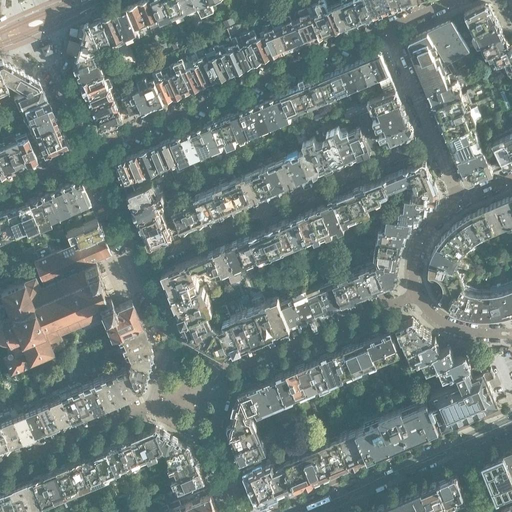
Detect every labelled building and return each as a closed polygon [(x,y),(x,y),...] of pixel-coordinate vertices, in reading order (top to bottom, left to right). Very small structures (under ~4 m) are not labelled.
[(147,20),(139,0),(127,5),(136,26),(147,20)] [(160,15),(153,0),(139,0),(147,20),(160,15)] [(175,17),(174,14),(167,0),(153,0),(160,15),(162,19),(165,18),(167,21),(175,17)] [(185,9),(181,0),(167,0),(174,14),(185,9)] [(199,6),(195,0),(181,0),(185,9),(186,11),(199,6)] [(213,6),(210,0),(195,0),(199,6),(201,12),(213,6)] [(332,31),(320,0),(315,2),(319,10),(314,12),(324,35),(332,31)] [(342,27),(333,5),(327,7),(324,0),(320,0),(332,31),(342,27)] [(352,23),(342,0),(338,0),(332,3),(333,5),(342,27),(352,23)] [(364,18),(355,0),(342,0),(352,23),(364,18)] [(374,14),(367,0),(355,0),(364,18),(374,14)] [(383,11),(378,0),(367,0),(374,14),(383,11)] [(393,7),(390,0),(378,0),(383,11),(393,7)] [(470,23),(494,11),(489,3),(486,2),(465,12),(470,23)] [(136,26),(127,5),(115,11),(127,38),(135,34),(134,31),(137,29),(136,26)] [(324,35),(314,12),(309,14),(306,7),(302,8),(314,39),(324,35)] [(314,39),(302,8),(297,10),(301,18),(296,20),(306,42),(314,39)] [(127,38),(115,11),(102,16),(111,37),(113,40),(121,37),(122,40),(127,38)] [(499,23),(494,11),(470,23),(476,34),(477,33),(499,23)] [(306,42),(296,20),(292,21),(289,14),(285,16),(297,46),(306,42)] [(111,37),(102,16),(91,21),(100,42),(111,37)] [(297,46),(285,16),(280,18),(283,25),(279,27),(288,49),(297,46)] [(447,63),(470,50),(452,19),(410,39),(409,42),(412,49),(420,69),(429,89),(456,78),(447,63)] [(100,42),(91,21),(85,23),(82,23),(79,23),(78,24),(75,36),(80,37),(79,41),(97,44),(97,43),(100,42)] [(288,49),(279,27),(274,29),(271,22),(266,23),(279,53),(288,49)] [(279,53),(266,23),(262,25),(265,33),(261,34),(270,57),(279,53)] [(504,34),(502,30),(503,30),(499,23),(477,33),(482,44),(504,34)] [(270,57),(261,34),(256,37),(253,29),(249,31),(262,60),(270,57)] [(262,60),(249,31),(241,34),(244,42),(253,64),(262,60)] [(510,45),(507,38),(506,38),(504,34),(482,44),(487,56),(489,55),(510,45)] [(244,68),(231,38),(230,35),(225,36),(229,44),(224,46),(235,72),(244,68)] [(253,64),(244,42),(239,44),(236,37),(231,38),(244,68),(253,64)] [(76,56),(96,48),(97,44),(79,41),(76,56)] [(52,51),(48,44),(42,47),(45,54),(52,51)] [(235,72),(224,46),(224,45),(219,47),(218,44),(214,46),(226,75),(235,72)] [(511,57),(511,44),(510,45),(489,55),(491,59),(495,57),(497,62),(504,60),(511,57)] [(226,75),(214,46),(209,48),(211,52),(207,54),(208,57),(217,79),(226,75)] [(100,59),(96,48),(76,56),(75,64),(77,69),(100,59)] [(396,88),(380,50),(370,55),(379,76),(384,88),(385,91),(386,93),(396,88)] [(217,79),(208,57),(203,59),(201,52),(196,53),(208,83),(217,79)] [(208,83),(196,53),(188,57),(189,60),(200,86),(208,83)] [(379,76),(370,55),(360,59),(369,80),(379,76)] [(105,70),(100,59),(77,69),(82,80),(103,71),(105,70)] [(200,86),(189,60),(185,61),(184,59),(179,61),(191,90),(200,86)] [(370,82),(369,80),(360,59),(350,63),(360,86),(370,82)] [(13,84),(21,70),(2,60),(1,60),(0,60),(0,70),(4,79),(13,84)] [(191,90),(179,61),(174,63),(175,66),(171,67),(182,94),(191,90)] [(360,86),(350,63),(340,67),(351,93),(361,88),(360,86)] [(182,94),(171,67),(171,66),(166,68),(165,67),(161,69),(173,97),(182,94)] [(350,91),(340,67),(330,71),(340,95),(350,91)] [(173,97),(161,69),(152,72),(155,78),(164,101),(173,97)] [(485,79),(481,69),(476,71),(481,82),(485,79)] [(22,89),(29,75),(21,70),(13,84),(22,89)] [(109,85),(104,73),(103,71),(82,80),(88,94),(109,85)] [(340,95),(330,71),(320,75),(329,96),(331,101),(341,97),(340,95)] [(38,80),(29,75),(22,89),(26,91),(40,85),(38,80)] [(164,101),(155,78),(149,81),(147,75),(142,77),(154,105),(164,101)] [(329,96),(320,75),(310,80),(319,100),(329,96)] [(154,105),(142,77),(137,79),(140,85),(134,87),(143,110),(154,105)] [(462,91),(456,78),(429,89),(434,102),(462,91)] [(319,100),(310,80),(300,84),(309,104),(319,100)] [(309,104),(300,84),(290,88),(299,109),(309,104)] [(40,85),(26,91),(17,95),(22,106),(23,106),(45,96),(40,85)] [(114,96),(109,85),(88,94),(92,105),(114,96)] [(143,110),(134,87),(133,85),(126,87),(128,91),(122,93),(127,104),(131,115),(143,110)] [(299,109),(290,88),(281,92),(289,113),(299,109)] [(396,88),(386,93),(371,99),(375,110),(400,100),(396,88)] [(511,104),(511,99),(508,92),(507,88),(499,91),(506,107),(511,104)] [(375,95),(374,92),(373,90),(363,94),(365,100),(375,96),(375,95)] [(467,104),(462,91),(434,102),(439,115),(463,105),(467,104)] [(289,113),(281,92),(270,96),(280,120),(290,116),(289,113)] [(51,110),(48,101),(45,96),(23,106),(25,108),(21,110),(26,121),(51,110)] [(119,107),(114,96),(92,105),(97,116),(119,107)] [(280,120),(270,96),(260,100),(270,124),(280,120)] [(270,124),(260,100),(250,105),(260,128),(270,124)] [(375,122),(405,110),(400,100),(375,110),(374,110),(377,116),(373,118),(375,122)] [(369,112),(365,102),(344,110),(348,121),(369,112)] [(124,118),(131,115),(127,104),(119,107),(97,116),(102,127),(124,118)] [(260,128),(250,105),(240,109),(250,132),(260,128)] [(475,121),(470,108),(465,110),(463,105),(439,115),(446,133),(470,123),(475,121)] [(251,135),(240,109),(231,113),(239,133),(242,139),(251,135)] [(30,131),(56,120),(51,110),(26,121),(30,131)] [(383,132),(409,121),(405,110),(375,122),(377,127),(381,126),(383,132)] [(239,133),(231,113),(222,116),(232,143),(237,141),(234,135),(239,133)] [(232,143),(222,116),(212,120),(220,141),(225,139),(228,145),(232,143)] [(31,144),(60,131),(56,120),(30,131),(26,133),(31,144)] [(222,144),(220,141),(212,120),(201,125),(211,148),(222,144)] [(386,143),(414,132),(409,121),(383,132),(380,133),(382,138),(384,137),(386,143)] [(478,135),(475,128),(472,129),(470,123),(446,133),(452,145),(476,136),(478,135)] [(211,148),(201,125),(191,129),(201,152),(211,148)] [(358,154),(348,131),(348,129),(344,131),(343,130),(341,130),(339,125),(333,128),(347,159),(358,154)] [(371,149),(366,138),(361,125),(348,131),(358,154),(371,149)] [(347,159),(333,128),(328,130),(329,133),(323,136),(324,140),(335,165),(347,159)] [(511,129),(509,131),(507,128),(502,130),(511,150),(511,129)] [(201,152),(191,129),(181,133),(191,156),(201,152)] [(31,144),(26,133),(25,131),(22,132),(21,130),(14,133),(16,137),(26,160),(36,156),(31,144)] [(511,162),(511,150),(502,130),(491,135),(500,158),(504,166),(511,162)] [(43,152),(65,143),(64,141),(60,131),(31,144),(36,156),(43,152)] [(191,156),(181,133),(171,137),(180,158),(181,160),(191,156)] [(335,165),(324,140),(320,142),(319,140),(317,140),(315,136),(309,138),(322,170),(335,165)] [(483,147),(481,140),(478,141),(476,136),(452,145),(456,157),(483,147)] [(26,160),(16,137),(5,142),(15,165),(26,160)] [(180,158),(171,137),(160,142),(169,163),(180,158)] [(375,147),(371,137),(366,138),(371,149),(375,147)] [(322,170),(309,138),(303,140),(305,145),(304,146),(305,148),(300,150),(311,175),(322,170)] [(15,165),(5,142),(1,143),(0,140),(0,161),(4,170),(15,165)] [(169,163),(160,142),(149,147),(158,167),(169,163)] [(158,167),(149,147),(138,151),(146,172),(158,167)] [(488,159),(488,157),(483,147),(456,157),(461,170),(488,159)] [(311,175),(300,150),(288,155),(299,180),(311,175)] [(146,172),(138,151),(127,156),(135,176),(146,172)] [(299,180),(288,155),(277,160),(287,185),(299,180)] [(139,185),(135,176),(127,156),(116,160),(128,190),(139,185)] [(469,180),(498,168),(504,166),(500,158),(490,162),(488,159),(461,170),(465,179),(469,181),(469,180)] [(287,185),(277,160),(265,165),(276,190),(287,185)] [(433,179),(426,161),(423,160),(409,166),(415,180),(416,183),(418,182),(419,186),(437,189),(433,179)] [(276,190),(265,165),(253,170),(264,195),(276,190)] [(415,180),(409,166),(383,177),(388,189),(409,180),(412,182),(415,180)] [(264,195),(253,170),(242,175),(252,200),(264,195)] [(252,200),(242,175),(230,180),(241,205),(252,200)] [(89,200),(79,176),(68,181),(79,205),(80,207),(90,203),(89,200)] [(381,192),(388,189),(383,177),(360,186),(368,203),(383,197),(381,192)] [(154,193),(151,185),(154,184),(152,180),(139,185),(128,190),(133,202),(154,193)] [(241,205),(230,180),(219,185),(230,209),(241,205)] [(79,205),(68,181),(58,185),(68,209),(79,205)] [(68,209),(58,185),(47,190),(57,214),(68,209)] [(230,209),(219,185),(207,189),(218,214),(230,209)] [(436,193),(437,189),(419,186),(412,185),(411,185),(407,187),(406,197),(410,197),(431,200),(437,201),(439,200),(439,196),(438,194),(436,193)] [(368,203),(360,186),(347,192),(357,214),(365,211),(366,214),(372,212),(368,203)] [(218,214),(207,189),(195,195),(196,196),(198,200),(206,219),(218,214)] [(57,214),(47,190),(37,195),(47,218),(57,214)] [(163,208),(158,198),(164,195),(162,190),(154,193),(133,202),(140,218),(160,209),(163,208)] [(357,214),(347,192),(334,197),(345,223),(351,221),(349,217),(357,214)] [(511,194),(496,201),(506,225),(511,222),(511,194)] [(47,218),(37,195),(26,199),(36,223),(47,218)] [(206,219),(198,200),(196,196),(184,201),(185,204),(194,225),(206,219)] [(431,205),(431,200),(410,197),(406,197),(403,196),(402,208),(423,210),(427,211),(428,204),(431,205)] [(345,223),(334,197),(329,199),(330,200),(322,203),(333,227),(338,225),(340,229),(346,226),(345,224),(345,223)] [(38,228),(36,223),(26,199),(16,204),(26,227),(28,232),(38,228)] [(506,225),(496,201),(484,206),(494,230),(506,225)] [(333,227),(322,203),(311,208),(322,232),(327,230),(329,233),(334,231),(333,227)] [(26,227),(16,204),(5,208),(15,231),(26,227)] [(194,225),(185,204),(172,209),(175,217),(181,230),(194,225)] [(494,230),(484,206),(476,210),(474,211),(472,212),(484,234),(486,233),(494,230)] [(15,231),(5,208),(0,210),(0,226),(4,236),(15,231)] [(322,232),(311,208),(298,213),(309,237),(316,234),(317,238),(323,236),(322,232)] [(420,216),(422,213),(423,210),(402,208),(401,208),(400,213),(397,213),(396,218),(413,220),(418,220),(419,216),(420,216)] [(96,216),(95,213),(93,209),(83,213),(86,221),(96,216)] [(167,220),(165,215),(163,216),(160,209),(140,218),(145,230),(167,221),(167,220)] [(484,234),(472,212),(468,214),(465,216),(462,218),(459,220),(474,240),(479,237),(484,234)] [(309,237),(298,213),(286,218),(297,242),(309,237)] [(102,230),(96,216),(86,221),(65,230),(69,237),(74,235),(77,241),(102,230)] [(181,230),(175,217),(167,220),(167,221),(145,230),(150,243),(181,230)] [(409,232),(413,220),(396,218),(388,217),(386,229),(407,231),(409,232)] [(297,242),(286,218),(275,223),(285,247),(297,242)] [(474,240),(459,220),(455,223),(453,225),(450,227),(447,231),(466,247),(467,246),(470,244),(474,240)] [(285,247),(275,223),(263,228),(273,252),(285,247)] [(273,252),(263,228),(250,234),(259,256),(268,253),(268,254),(273,252)] [(407,231),(386,229),(384,229),(382,240),(404,242),(407,231)] [(43,281),(111,252),(110,250),(102,233),(103,232),(102,230),(77,241),(51,252),(38,258),(34,260),(43,281)] [(466,247),(447,231),(445,232),(444,234),(441,237),(439,240),(438,242),(436,244),(458,257),(460,255),(461,253),(462,252),(463,251),(464,249),(466,247)] [(259,256),(250,234),(250,233),(238,238),(247,260),(248,261),(259,256)] [(247,260),(238,238),(227,243),(236,264),(236,265),(247,260)] [(401,253),(404,242),(382,240),(381,240),(379,251),(400,253),(401,253)] [(236,264),(227,243),(215,248),(223,266),(224,269),(236,264)] [(458,257),(436,244),(434,248),(433,251),(432,254),(431,256),(430,259),(430,260),(437,263),(438,260),(446,263),(445,265),(453,268),(454,266),(455,265),(456,262),(457,260),(458,257)] [(51,252),(47,245),(35,250),(38,258),(51,252)] [(223,266),(215,248),(191,259),(196,272),(210,266),(212,270),(223,266)] [(399,264),(400,253),(379,251),(377,257),(381,262),(399,264)] [(196,272),(191,259),(162,271),(167,283),(196,272)] [(462,276),(458,267),(454,266),(453,268),(445,265),(446,263),(438,260),(437,263),(430,260),(429,261),(430,262),(429,263),(429,265),(429,267),(428,270),(428,272),(428,274),(428,276),(429,277),(429,278),(430,278),(430,279),(431,279),(432,279),(433,280),(433,279),(434,279),(435,279),(436,278),(436,277),(437,278),(438,279),(439,279),(440,280),(440,281),(442,281),(443,283),(442,284),(441,284),(462,276)] [(141,322),(131,299),(115,306),(110,294),(109,294),(108,294),(107,293),(108,292),(107,292),(108,292),(107,290),(105,290),(105,289),(104,290),(102,286),(102,285),(100,281),(101,281),(101,280),(102,279),(102,278),(101,276),(101,277),(101,276),(100,277),(99,275),(100,274),(101,274),(95,261),(40,285),(35,274),(31,275),(30,273),(24,276),(25,278),(23,279),(23,278),(21,278),(21,277),(14,280),(15,282),(2,288),(0,283),(0,338),(1,339),(2,340),(4,340),(5,340),(6,340),(7,342),(6,343),(6,344),(6,345),(6,346),(7,347),(7,348),(8,348),(9,349),(9,350),(8,351),(8,352),(9,353),(4,355),(11,371),(33,362),(31,357),(45,351),(46,352),(51,350),(52,349),(53,348),(53,347),(54,346),(55,348),(62,346),(61,344),(64,343),(58,330),(91,316),(93,320),(103,316),(111,335),(113,334),(141,322)] [(385,286),(377,265),(376,262),(364,267),(375,290),(385,286)] [(398,278),(398,272),(399,264),(381,262),(377,265),(385,286),(396,281),(398,278)] [(375,290),(364,267),(354,271),(364,295),(375,290)] [(243,278),(240,271),(228,275),(231,283),(243,278)] [(364,295),(354,271),(343,275),(353,299),(364,295)] [(203,285),(200,278),(199,278),(196,272),(167,283),(173,297),(199,287),(203,285)] [(353,299),(343,275),(333,279),(343,304),(353,299)] [(457,294),(461,287),(463,288),(465,285),(462,276),(441,284),(442,284),(443,284),(444,286),(443,287),(442,287),(443,287),(443,288),(443,289),(443,290),(443,292),(443,293),(442,293),(441,293),(440,293),(439,294),(438,295),(438,296),(438,297),(438,298),(438,299),(440,301),(441,302),(443,304),(446,306),(448,307),(450,308),(449,309),(450,309),(454,301),(456,302),(460,295),(457,294)] [(343,304),(333,279),(320,284),(329,309),(343,304)] [(178,309),(210,296),(208,291),(207,291),(204,284),(203,285),(199,287),(173,297),(178,309)] [(329,309),(320,284),(307,289),(316,315),(329,309)] [(471,316),(476,292),(472,291),(469,290),(465,289),(463,288),(461,287),(457,294),(460,295),(456,302),(454,301),(450,309),(456,312),(458,313),(461,314),(463,314),(465,315),(468,316),(471,316)] [(316,315),(307,289),(293,295),(303,320),(316,315)] [(511,313),(504,289),(501,290),(496,291),(493,292),(490,292),(491,317),(496,317),(501,316),(507,314),(511,313)] [(491,317),(490,292),(487,292),(483,292),(479,292),(476,292),(471,316),(476,317),(477,317),(480,317),(487,317),(491,317)] [(291,325),(280,300),(278,295),(271,298),(270,297),(266,299),(279,330),(291,325)] [(303,320),(293,295),(280,300),(291,325),(303,320)] [(183,321),(209,310),(214,308),(211,302),(212,302),(210,296),(178,309),(183,321)] [(279,330),(266,299),(260,302),(261,302),(254,305),(267,335),(279,330)] [(226,303),(217,307),(220,313),(228,309),(226,303)] [(267,335),(254,305),(247,308),(247,307),(242,309),(255,340),(267,335)] [(255,340),(242,309),(237,311),(237,312),(230,315),(243,345),(255,340)] [(187,330),(213,320),(209,310),(183,321),(187,330)] [(243,345),(230,315),(223,318),(225,322),(220,324),(231,350),(243,345)] [(403,336),(423,327),(420,325),(418,323),(415,319),(413,317),(391,327),(396,340),(397,340),(404,337),(403,336)] [(207,344),(218,323),(213,320),(187,330),(188,333),(207,344)] [(146,334),(141,322),(113,334),(116,340),(118,339),(121,345),(146,334)] [(231,350),(220,324),(218,323),(207,344),(223,354),(231,350)] [(401,351),(397,340),(396,340),(391,327),(379,332),(389,356),(401,351)] [(433,337),(431,332),(428,331),(424,328),(423,327),(403,336),(404,337),(408,347),(433,337)] [(389,356),(379,332),(367,337),(377,361),(389,356)] [(150,345),(146,334),(121,345),(122,348),(126,347),(129,353),(131,353),(150,345)] [(423,355),(443,347),(441,342),(439,343),(435,336),(433,337),(408,347),(414,360),(422,357),(423,356),(423,355)] [(377,361),(367,337),(356,341),(366,366),(377,361)] [(366,366),(356,341),(345,346),(355,370),(366,366)] [(439,363),(457,355),(456,351),(453,352),(450,344),(443,347),(423,355),(423,356),(428,368),(440,364),(439,363)] [(141,388),(152,349),(151,349),(150,345),(131,353),(126,366),(137,390),(141,388)] [(355,370),(345,346),(334,351),(344,375),(355,370)] [(344,375),(334,351),(320,356),(331,381),(344,375)] [(471,365),(468,356),(466,352),(457,355),(439,363),(440,364),(445,375),(449,373),(471,365)] [(331,381),(320,356),(309,361),(320,386),(331,381)] [(184,365),(181,358),(174,361),(177,368),(184,365)] [(320,386),(309,361),(299,365),(309,390),(320,386)] [(414,374),(409,361),(406,363),(411,375),(414,374)] [(497,400),(492,389),(488,380),(495,377),(491,366),(484,369),(482,369),(479,361),(471,365),(449,373),(453,382),(434,390),(431,392),(441,417),(444,423),(487,405),(486,405),(497,400)] [(137,390),(126,366),(126,365),(115,370),(116,373),(125,395),(137,390)] [(309,390),(299,365),(287,370),(297,395),(309,390)] [(125,395),(116,373),(115,370),(104,374),(105,378),(114,399),(125,395)] [(297,395),(287,370),(276,375),(286,400),(297,395)] [(114,399),(105,378),(104,374),(93,379),(94,382),(103,404),(114,399)] [(419,386),(414,374),(411,375),(416,387),(419,386)] [(286,400),(276,375),(264,380),(275,405),(286,400)] [(103,404),(94,382),(93,379),(81,384),(83,387),(92,408),(103,404)] [(275,405),(264,380),(252,385),(262,410),(275,405)] [(92,408),(83,387),(81,384),(70,388),(72,391),(81,413),(92,408)] [(262,410),(252,385),(239,390),(249,413),(256,409),(257,412),(262,410)] [(81,413),(72,391),(70,388),(59,393),(60,396),(69,418),(81,413)] [(60,396),(59,393),(57,389),(46,394),(58,423),(69,418),(60,396)] [(249,413),(239,390),(231,422),(247,415),(246,414),(249,413)] [(58,423),(46,394),(34,399),(46,428),(58,423)] [(403,401),(399,394),(394,397),(396,401),(397,404),(403,401)] [(439,425),(437,418),(428,397),(411,404),(410,403),(405,406),(406,406),(403,407),(402,404),(398,406),(397,404),(396,401),(382,407),(384,412),(379,414),(381,417),(379,418),(378,418),(374,419),(374,421),(358,428),(369,455),(430,429),(439,425)] [(46,428),(34,399),(22,404),(34,433),(46,428)] [(34,433),(22,404),(10,409),(22,438),(34,433)] [(22,438),(10,409),(0,412),(0,421),(9,443),(22,438)] [(255,426),(251,416),(247,415),(231,422),(228,430),(229,430),(231,436),(255,426)] [(0,447),(9,443),(0,421),(0,447)] [(284,427),(282,422),(269,427),(272,433),(284,427)] [(163,447),(163,446),(155,425),(144,430),(154,456),(159,453),(157,449),(163,447)] [(167,448),(171,433),(156,425),(155,425),(163,446),(167,448)] [(260,438),(255,426),(231,436),(236,448),(260,438)] [(369,455),(358,428),(340,435),(351,463),(369,455)] [(154,456),(144,430),(131,436),(140,457),(147,454),(149,458),(154,456)] [(171,433),(167,448),(167,449),(168,450),(187,442),(171,433)] [(271,447),(266,435),(260,438),(236,448),(241,459),(248,457),(260,452),(271,447)] [(351,463),(340,435),(322,443),(333,470),(351,463)] [(140,457),(131,436),(119,441),(130,468),(142,463),(140,457)] [(130,468),(119,441),(107,445),(116,467),(117,470),(122,468),(124,471),(130,468)] [(195,453),(192,445),(187,442),(168,450),(171,459),(168,460),(170,464),(195,453)] [(333,470),(322,443),(303,451),(315,478),(333,470)] [(116,467),(107,445),(95,451),(106,477),(111,475),(109,470),(116,467)] [(263,459),(280,452),(277,445),(271,447),(260,452),(263,459)] [(106,477),(95,451),(82,456),(93,483),(98,481),(99,483),(107,479),(106,477)] [(315,478),(303,451),(285,459),(284,459),(295,485),(296,486),(315,478)] [(511,470),(505,451),(484,460),(498,496),(510,491),(511,490),(511,470)] [(263,459),(260,452),(248,457),(251,464),(263,459)] [(200,465),(195,453),(170,464),(169,464),(171,467),(174,466),(177,475),(200,465)] [(295,485),(284,459),(285,459),(283,455),(265,463),(277,493),(287,489),(289,489),(293,487),(295,485)] [(93,483),(82,456),(70,461),(81,488),(93,483)] [(81,488),(70,461),(58,466),(69,493),(81,488)] [(277,493),(265,463),(254,467),(254,465),(245,468),(246,472),(251,482),(254,490),(259,501),(260,500),(262,501),(266,499),(267,497),(277,493)] [(177,489),(205,477),(200,465),(177,475),(165,480),(167,485),(174,482),(177,489)] [(69,493),(58,466),(46,471),(57,498),(69,493)] [(162,482),(156,469),(146,473),(152,486),(162,482)] [(57,498),(46,471),(34,476),(45,502),(46,505),(54,502),(53,500),(57,498)] [(469,511),(472,511),(456,472),(456,473),(456,472),(437,480),(449,506),(449,508),(458,505),(457,502),(459,502),(463,511),(469,511)] [(45,502),(34,476),(22,481),(33,507),(45,502)] [(449,506),(437,480),(421,487),(431,511),(440,511),(440,510),(449,506)] [(21,511),(33,507),(22,481),(10,486),(20,511),(21,511)] [(20,511),(10,486),(0,490),(0,494),(7,511),(20,511)] [(219,511),(209,487),(199,491),(193,494),(195,498),(181,504),(184,511),(219,511)] [(431,511),(421,487),(404,494),(411,511),(431,511)] [(511,511),(511,496),(510,491),(498,496),(504,511),(511,511)] [(411,511),(404,494),(386,502),(389,511),(411,511)] [(389,511),(386,502),(367,510),(368,511),(389,511)] [(184,511),(181,504),(180,503),(172,507),(172,508),(169,510),(167,504),(163,506),(165,511),(184,511)]
